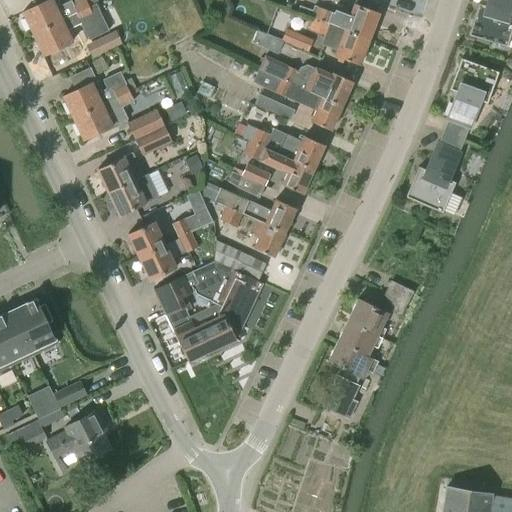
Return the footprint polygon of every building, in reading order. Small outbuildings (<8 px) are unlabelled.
[(98,3),(96,0),(74,0),(71,1),(70,0),(61,4),(58,0),(46,0),(22,12),(33,33),(96,5),(96,4),(98,3)] [(468,36),(506,48),(511,28),(511,14),(509,13),(511,3),(511,0),(486,0),(485,6),(477,4),(468,36)] [(328,24),(368,40),(378,13),(354,4),(349,15),(334,9),(333,13),(329,23),(327,22),(327,23),(328,24)] [(88,40),(108,30),(96,5),(33,33),(43,55),(72,42),(66,30),(80,23),(88,40)] [(316,7),(312,18),(327,23),(327,22),(329,23),(333,13),(316,7)] [(327,23),(312,18),(308,30),(323,35),(327,23)] [(368,40),(328,24),(320,44),(336,50),(334,56),(358,65),(368,40)] [(280,42),(306,53),(312,40),(286,29),(280,42)] [(121,44),(114,32),(97,40),(103,53),(121,44)] [(265,55),(258,69),(267,73),(341,107),(352,82),(332,73),(331,76),(307,65),(299,68),(298,71),(273,59),(265,55)] [(448,121),(443,132),(464,141),(469,129),(479,101),(486,104),(497,73),(460,59),(448,90),(455,93),(445,120),(448,121)] [(252,82),(315,111),(310,122),(330,131),(341,107),(267,73),(266,73),(258,69),(252,82)] [(96,80),(63,96),(73,118),(128,92),(135,88),(131,79),(124,82),(119,71),(102,80),(106,88),(101,91),(96,80)] [(170,76),(178,92),(187,87),(179,72),(170,76)] [(128,92),(73,118),(83,140),(127,119),(122,107),(133,102),(128,92)] [(290,119),(294,110),(259,94),(255,104),(290,119)] [(126,123),(134,140),(164,126),(155,109),(126,123)] [(233,135),(248,141),(264,149),(281,157),(312,171),(324,146),(303,137),(302,141),(271,127),(268,134),(247,125),(246,127),(238,124),(233,135)] [(134,140),(141,156),(171,142),(164,126),(134,140)] [(417,167),(404,197),(441,213),(452,218),(460,200),(449,195),(454,183),(447,180),(459,153),(464,141),(443,132),(438,144),(436,143),(424,170),(417,167)] [(264,149),(248,141),(242,155),(286,175),(281,185),(301,195),(312,171),(281,157),(264,149)] [(186,159),(192,173),(202,168),(196,154),(186,159)] [(108,192),(134,180),(123,157),(97,169),(108,192)] [(264,187),(269,174),(246,163),(240,176),(264,187)] [(235,187),(259,198),(264,187),(240,176),(232,172),(229,178),(237,182),(235,187)] [(108,192),(119,216),(159,198),(147,174),(134,180),(108,192)] [(253,220),(284,234),(295,210),(274,200),(270,210),(203,180),(203,196),(217,202),(216,204),(241,215),(253,220)] [(241,215),(216,204),(212,214),(220,217),(219,221),(234,228),(241,215)] [(173,224),(181,241),(191,235),(190,232),(183,219),(173,224)] [(284,234),(253,220),(248,230),(259,235),(253,249),(273,258),(284,234)] [(153,221),(128,234),(150,280),(176,268),(153,221)] [(181,241),(186,253),(197,248),(191,235),(181,241)] [(265,263),(216,240),(214,260),(213,261),(257,281),(265,263)] [(153,289),(159,303),(178,294),(181,298),(192,293),(197,296),(194,302),(202,306),(203,305),(208,307),(188,316),(191,321),(194,328),(193,329),(205,353),(234,340),(228,325),(229,323),(241,328),(260,283),(256,282),(257,281),(213,261),(184,275),(153,289)] [(384,293),(406,304),(411,292),(390,281),(384,293)] [(384,293),(378,305),(400,315),(406,304),(384,293)] [(183,307),(185,306),(181,298),(178,294),(159,303),(188,362),(190,361),(194,363),(203,359),(203,354),(205,353),(193,329),(194,328),(191,321),(188,316),(183,307)] [(35,299),(13,310),(34,355),(56,344),(46,323),(51,321),(44,305),(39,308),(35,299)] [(346,322),(380,338),(385,330),(380,328),(386,314),(356,300),(346,322)] [(34,355),(13,310),(0,315),(0,339),(12,365),(34,355)] [(380,338),(346,322),(336,342),(366,356),(372,344),(376,347),(380,338)] [(0,370),(12,365),(0,339),(0,370)] [(376,360),(366,356),(336,342),(327,361),(346,370),(361,378),(365,370),(371,372),(376,360)] [(361,378),(346,370),(342,377),(335,391),(330,389),(323,405),(349,418),(364,387),(358,384),(361,378)] [(86,396),(79,382),(53,394),(60,408),(86,396)] [(46,410),(57,404),(53,395),(42,400),(46,410)] [(7,411),(11,420),(22,415),(18,406),(7,411)] [(54,460),(74,450),(80,463),(110,448),(103,435),(107,433),(95,410),(62,428),(63,430),(44,440),(54,460)] [(0,424),(0,425),(11,420),(7,411),(0,414),(0,424)] [(45,437),(39,426),(16,438),(22,449),(45,437)] [(511,511),(511,498),(491,495),(492,494),(445,486),(440,511),(511,511)]
